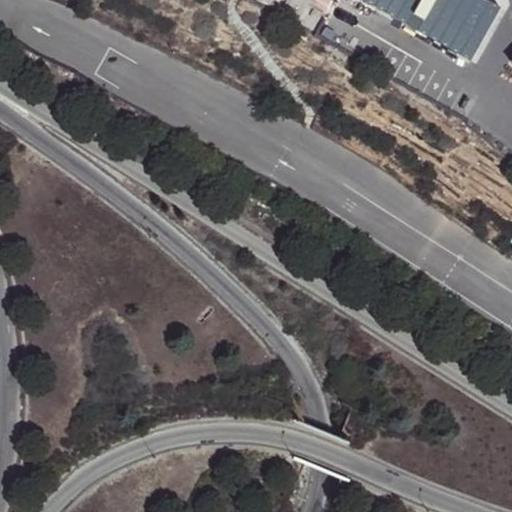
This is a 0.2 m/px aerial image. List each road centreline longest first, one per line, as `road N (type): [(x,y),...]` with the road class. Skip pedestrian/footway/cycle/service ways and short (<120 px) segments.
road 1 (tertiary): [(511,408),(0,89)]
road 2 (motorway): [(309,511),(322,469),(320,417),(299,371),(257,320),(152,225),(0,113)]
road 3 (tertiary): [(455,511),(294,445),(225,433),(157,444),(90,477),(50,511)]
road 4 (secondary): [(0,343),(0,472)]
